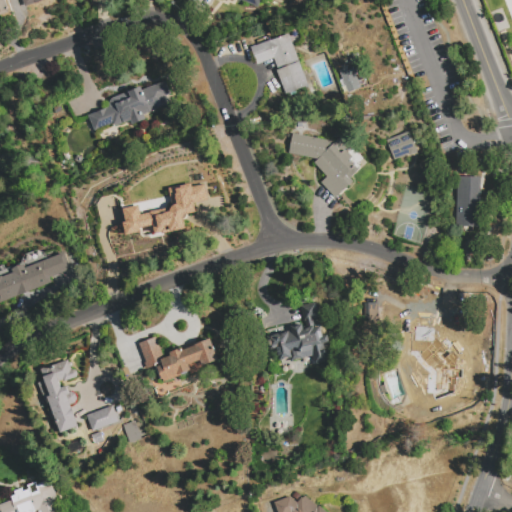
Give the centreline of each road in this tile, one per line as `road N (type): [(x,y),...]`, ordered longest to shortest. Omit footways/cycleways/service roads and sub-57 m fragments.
road 1 (residential): [(198,41),(278,242),(105,306),(0,357),(3,65),(162,10),(188,18),(198,41)]
road 2 (residential): [(511,278),(446,275),(366,245),(278,242)]
road 3 (residential): [(472,511),(510,395),(511,348)]
road 4 (tertiary): [(511,121),(464,0)]
